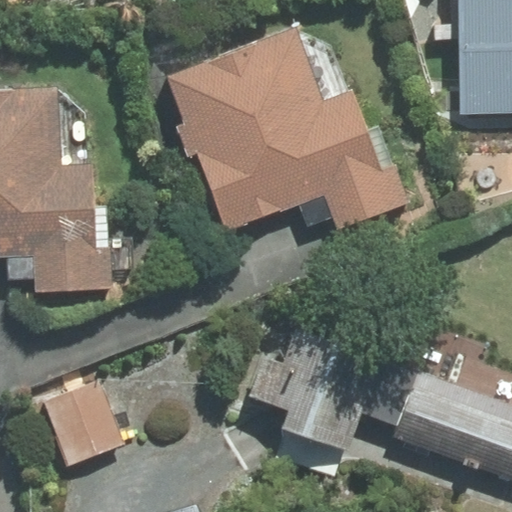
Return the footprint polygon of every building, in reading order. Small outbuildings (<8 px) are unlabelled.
[(511,0),(441,0),(444,115),(511,113),(511,0)] [(151,83),(211,240),(316,201),(328,235),(397,209),(384,173),(364,180),(334,102),(307,112),(278,35),(151,83)] [(32,93),(0,95),(0,263),(24,262),(26,300),(103,295),(101,255),(80,257),(74,171),(38,173),(32,93)] [(370,365),(283,337),(272,372),(250,365),(237,405),(274,417),(267,438),(338,461),(370,365)] [(511,412),(410,376),(387,442),(511,486),(511,412)] [(105,378),(35,404),(60,471),(119,449),(114,437),(126,433),(105,378)]
